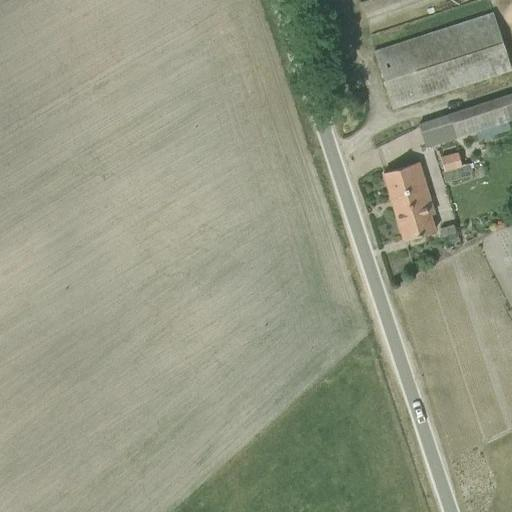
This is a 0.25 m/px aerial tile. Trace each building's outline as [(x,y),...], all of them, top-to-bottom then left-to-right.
[(449,22),(463,21),(463,9),(448,10),(449,22)] [(374,52),(392,108),(511,69),(493,13),(374,52)] [(511,94),(418,125),(425,147),(511,118),(511,94)] [(458,152),(439,157),(443,171),(441,172),(444,183),(470,175),(467,165),(461,166),(458,152)] [(402,167),(383,173),(403,240),(423,234),(434,230),(426,205),(430,204),(417,162),(402,167)] [(453,224),(440,228),(442,237),(456,232),(453,224)]
